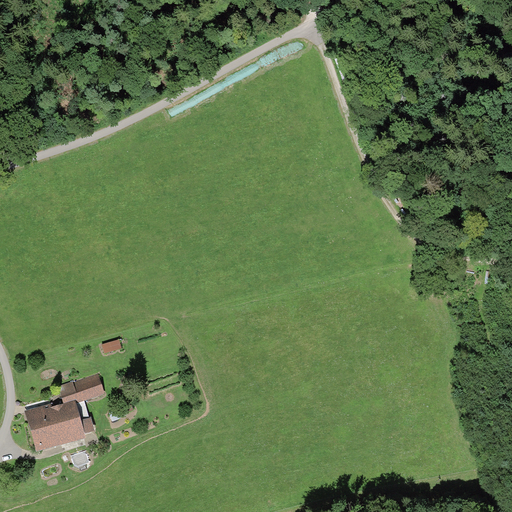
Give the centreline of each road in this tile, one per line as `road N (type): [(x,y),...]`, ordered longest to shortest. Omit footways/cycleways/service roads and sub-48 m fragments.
road 1 (unclassified): [(0,168),(115,128),(366,0)]
road 2 (track): [(511,264),(421,242),(385,199),(308,0)]
